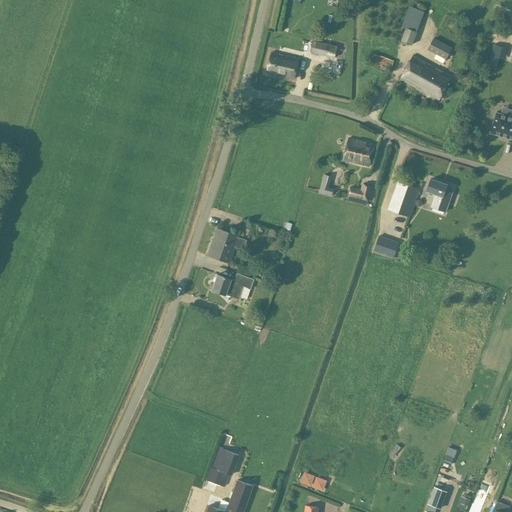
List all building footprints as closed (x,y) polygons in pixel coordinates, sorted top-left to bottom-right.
[(401,40),(408,43),(412,45),(417,32),(406,27),(401,40)] [(434,37),(427,49),(446,59),(452,47),(434,37)] [(334,58),(337,46),(313,41),(310,52),(334,58)] [(493,64),(494,56),(504,57),(505,47),(490,44),(487,63),(493,64)] [(267,72),(294,78),(299,59),(271,52),(267,72)] [(374,53),(371,63),(391,69),(394,60),(374,53)] [(406,67),(426,77),(446,88),(452,75),(413,55),(406,67)] [(406,67),(400,79),(439,100),(446,88),(426,77),(406,67)] [(511,116),(496,112),(490,133),(511,139),(511,116)] [(348,138),(343,160),(369,166),(374,144),(348,138)] [(431,179),(427,190),(429,191),(429,194),(433,195),(434,193),(436,194),(431,206),(445,211),(452,192),(445,190),(447,184),(431,179)] [(388,209),(409,216),(419,189),(397,182),(388,209)] [(349,196),(367,200),(370,186),(362,184),(361,190),(351,187),(349,196)] [(216,228),(207,255),(228,262),(238,236),(216,228)] [(379,236),(374,251),(393,257),(398,243),(379,236)] [(216,274),(211,290),(224,294),(238,299),(242,287),(250,289),(253,278),(236,273),(233,280),(216,274)] [(452,463),(457,449),(449,446),(444,460),(452,463)] [(209,467),(204,479),(224,486),(228,474),(231,475),(239,455),(217,447),(210,467),(209,467)] [(325,491),(328,479),(304,471),(300,483),(325,491)] [(205,511),(242,511),(252,486),(237,481),(228,503),(221,500),(218,509),(208,506),(205,511)] [(480,511),(488,495),(476,491),(467,511),(480,511)] [(458,505),(468,508),(471,495),(461,493),(458,505)]
